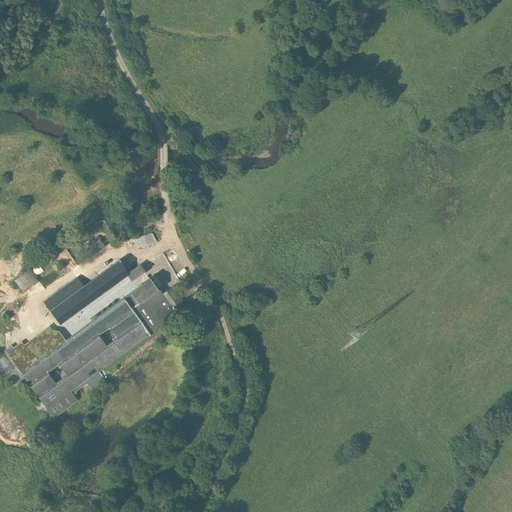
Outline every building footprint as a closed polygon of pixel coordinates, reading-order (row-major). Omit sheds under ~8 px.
[(99,240),(86,250),(90,257),(104,247),(99,240)] [(76,276),(43,301),(58,322),(127,275),(125,271),(118,257),(81,283),(76,276)] [(133,283),(127,287),(136,301),(156,287),(138,262),(125,271),(127,275),(133,283)] [(24,290),(28,294),(40,285),(35,279),(39,276),(33,267),(15,281),(23,291),(24,290)] [(176,315),(156,287),(136,301),(129,306),(149,334),(176,315)] [(19,372),(52,418),(78,399),(71,389),(149,334),(129,306),(123,298),(64,340),(19,372)] [(4,353),(19,372),(64,340),(58,330),(50,328),(47,325),(22,345),(20,342),(4,353)]
